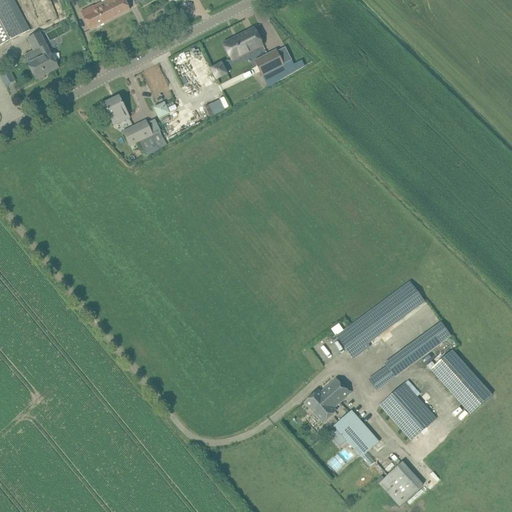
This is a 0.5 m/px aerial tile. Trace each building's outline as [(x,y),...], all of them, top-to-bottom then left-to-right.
[(0,0),(0,45),(29,31),(13,0),(0,0)] [(130,10),(125,1),(124,0),(107,0),(93,7),(93,6),(80,12),(90,30),(130,10)] [(223,43),(232,61),(264,46),(255,28),(223,43)] [(28,64),(31,70),(36,79),(58,68),(40,33),(29,39),(34,50),(39,48),(43,56),(28,64)] [(254,61),(261,76),(284,65),(277,50),(254,61)] [(221,64),(211,69),(216,80),(227,74),(221,64)] [(107,111),(108,113),(115,126),(129,119),(119,97),(112,100),(111,99),(101,103),(105,112),(107,111)] [(164,103),(154,108),(159,118),(169,113),(164,103)] [(142,123),(123,132),(129,146),(130,147),(137,144),(144,156),(145,158),(167,145),(167,144),(159,132),(159,131),(155,133),(148,137),(143,125),(142,123)] [(350,326),(336,336),(353,360),(370,347),(368,344),(425,302),(409,282),(350,326)] [(387,366),(369,378),(375,388),(454,339),(444,323),(384,361),(387,366)] [(455,350),(432,368),(471,415),(493,396),(455,350)] [(305,402),(323,422),(336,410),(333,407),(348,394),(336,380),(319,394),(317,391),(305,402)] [(378,406),(411,442),(436,419),(404,383),(378,406)] [(337,430),(331,436),(341,447),(347,442),(361,458),(366,453),(379,442),(351,411),(334,427),(337,430)] [(402,462),(378,484),(399,507),(423,486),(402,462)]
